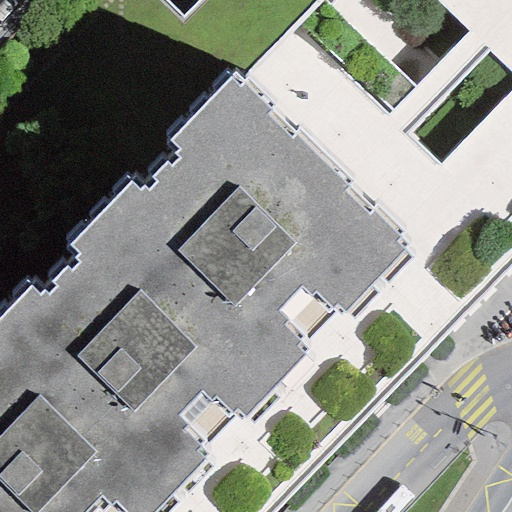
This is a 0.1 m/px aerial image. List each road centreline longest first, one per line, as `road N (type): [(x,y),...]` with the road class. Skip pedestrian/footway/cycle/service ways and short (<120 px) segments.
road 1 (unknown): [(175,511),(422,257)]
road 2 (unknown): [(422,257),(430,211),(415,180),(279,44)]
road 3 (residential): [(511,375),(379,511)]
road 4 (unknown): [(477,404),(422,257)]
